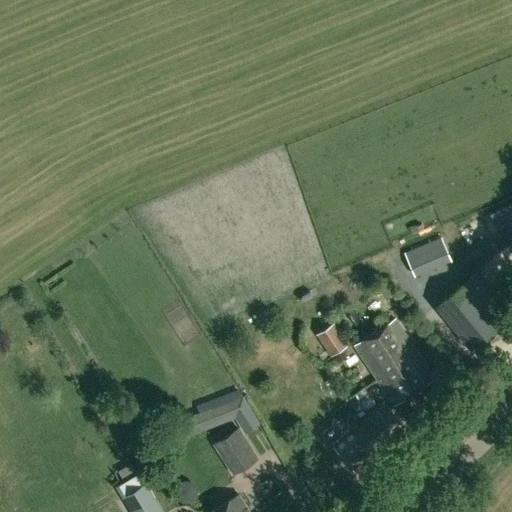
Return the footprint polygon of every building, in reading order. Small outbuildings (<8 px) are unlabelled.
[(422,262),(450,253),(445,241),(417,249),(422,262)] [(452,253),(418,267),(422,278),(457,264),(452,253)] [(511,316),(476,272),(442,300),(436,304),(470,348),(476,344),(511,316)] [(395,318),(355,343),(393,404),(433,379),(395,318)] [(334,322),(316,334),(330,357),(349,344),(334,322)] [(253,400),(213,418),(212,415),(196,422),(202,434),(242,416),(249,431),(264,424),(253,400)] [(382,404),(332,448),(356,474),(405,430),(382,404)] [(235,471),(257,457),(238,426),(215,440),(235,471)] [(164,511),(147,483),(122,497),(130,511),(164,511)] [(249,511),(239,495),(211,511),(249,511)]
